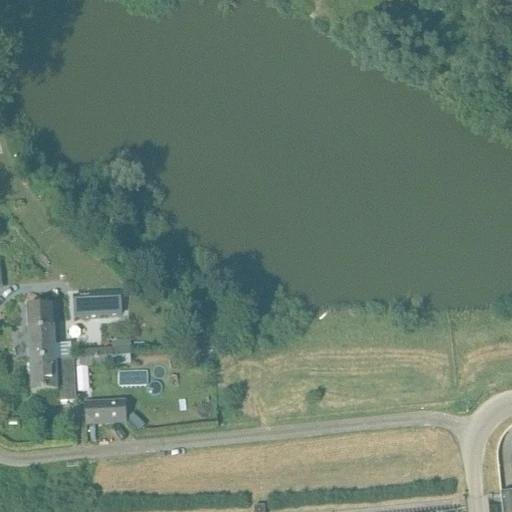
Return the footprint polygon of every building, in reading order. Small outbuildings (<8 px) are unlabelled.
[(121,295),(73,297),(74,320),(122,318),(121,295)] [(53,308),(27,309),(30,363),(55,362),(53,308)] [(130,350),(113,351),(114,367),(131,366),(130,357),(130,350)] [(113,351),(96,352),(97,368),(114,367),(113,351)] [(96,352),(79,353),(79,361),(80,368),(80,369),(97,368),(96,352)] [(74,361),(55,362),(57,394),(56,394),(57,404),(76,403),(74,368),(80,368),(79,361),(74,361)] [(55,362),(30,363),(32,395),(56,394),(57,394),(55,362)] [(124,405),(86,407),(86,425),(124,423),(124,405)] [(511,511),(511,493),(500,495),(501,511),(511,511)]
